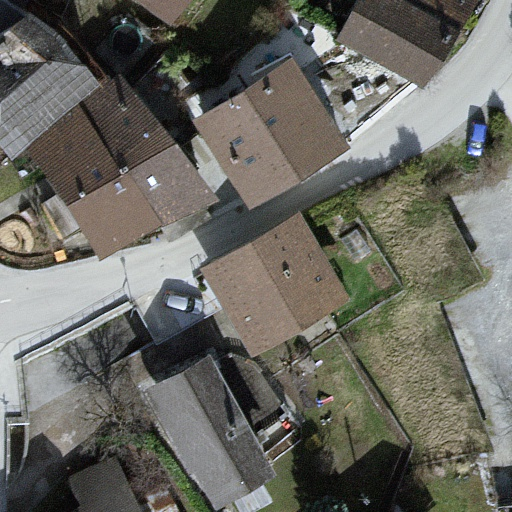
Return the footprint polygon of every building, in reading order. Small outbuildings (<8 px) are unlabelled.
[(0,0),(0,134),(13,152),(25,140),(102,255),(211,199),(117,81),(103,93),(59,41),(13,12),(20,0),(0,0)] [(142,0),(172,17),(185,0),(142,0)] [(395,0),(363,0),(342,39),(423,82),(458,31),(395,0)] [(310,55),(211,114),(258,192),(357,133),(310,55)] [(297,222),(208,272),(251,348),(340,298),(297,222)] [(252,417),(275,400),(232,338),(209,354),(252,417)] [(209,364),(153,397),(218,506),(274,473),(209,364)] [(85,511),(137,511),(112,463),(75,481),(87,511),(85,511)]
